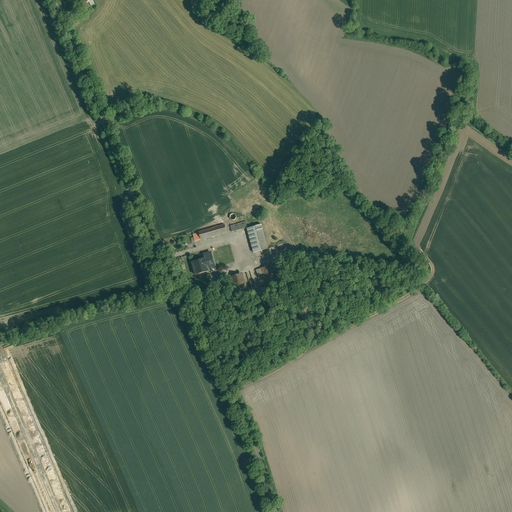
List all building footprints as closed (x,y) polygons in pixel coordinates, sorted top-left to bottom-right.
[(200,4),(195,0),(192,0),(190,3),(195,8),(200,4)] [(226,215),(227,212),(226,209),(224,206),(221,204),(218,204),(215,205),(212,206),(210,209),(210,213),(210,216),(212,219),(215,220),(218,221),(222,220),(224,218),(226,215)] [(246,222),(230,226),(232,232),(247,228),(246,222)] [(261,224),(247,228),(253,253),(268,249),(261,224)] [(225,225),(199,232),(199,233),(193,235),(195,241),(201,240),(227,232),(225,225)] [(211,248),(203,250),(205,259),(206,258),(209,269),(216,267),(211,248)] [(205,259),(192,262),(195,275),(209,271),(209,269),(206,258),(205,259)] [(276,264),(256,270),(261,286),(275,282),(276,285),(281,284),(276,264)] [(295,267),(288,271),(294,280),(300,275),(295,267)] [(242,273),(230,277),(235,296),(248,293),(242,273)] [(274,314),(268,305),(263,309),(269,317),(274,314)]
